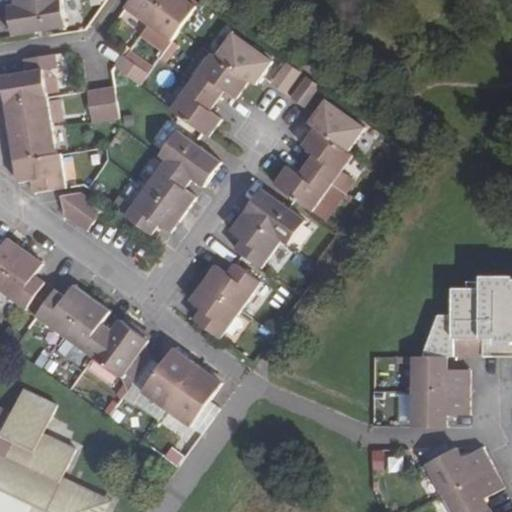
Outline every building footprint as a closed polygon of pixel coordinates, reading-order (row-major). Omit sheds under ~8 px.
[(66,28),(61,0),(56,0),(15,6),(9,7),(11,21),(13,36),(46,31),(66,28)] [(166,0),(129,0),(131,1),(126,8),(149,25),(166,0)] [(195,8),(184,0),(166,0),(149,25),(171,41),(179,31),(195,8)] [(233,35),(215,58),(249,82),(254,86),(260,78),(271,64),(233,35)] [(58,68),(56,55),(23,61),(26,73),(1,77),(3,91),(6,105),(48,98),(44,71),(58,68)] [(215,58),(211,55),(191,83),(217,102),(220,98),(225,92),(236,98),(249,82),(215,58)] [(146,75),(124,58),(122,57),(114,68),(139,86),(146,75)] [(298,74),(286,64),(270,85),(284,95),(298,74)] [(303,107),(318,88),(307,79),(292,100),(303,107)] [(217,102),(191,83),(171,110),(209,137),(220,121),(211,112),(213,109),(217,102)] [(113,88),(101,90),(105,122),(118,120),(113,88)] [(105,122),(101,90),(87,92),(91,121),(92,124),(105,122)] [(53,128),(48,98),(6,105),(9,122),(11,135),(53,128)] [(325,102),(314,117),(309,124),(315,128),(348,152),(364,130),(325,102)] [(58,156),(53,128),(11,135),(13,149),(15,163),(58,156)] [(333,184),(353,156),(348,152),(315,128),(302,146),(314,155),(310,160),(307,164),(333,184)] [(200,148),(178,132),(160,157),(165,161),(191,180),(204,189),(222,164),(200,148)] [(68,189),(62,155),(58,156),(15,163),(17,174),(19,184),(32,182),(35,194),(68,189)] [(191,180),(165,161),(144,190),(183,217),(197,198),(184,189),(188,185),(191,180)] [(312,212),(333,184),(307,164),(303,169),(299,175),(288,167),(275,185),(312,212)] [(114,207),(126,216),(153,235),(156,231),(160,226),(171,234),(183,217),(144,190),(133,206),(121,197),(114,207)] [(305,222),(262,191),(253,203),(244,215),(282,242),(287,246),(305,222)] [(80,214),(86,213),(82,194),(63,197),(66,216),(80,214)] [(86,213),(80,214),(94,224),(101,214),(104,209),(82,194),(86,213)] [(80,214),(66,216),(68,217),(88,232),(94,224),(80,214)] [(282,242),(244,215),(232,233),(243,241),(239,245),(235,251),(261,270),(282,242)] [(0,288),(26,253),(8,240),(0,250),(0,288)] [(44,266),(26,253),(0,288),(27,308),(45,284),(40,281),(35,277),(44,266)] [(261,284),(234,264),(230,269),(227,274),(216,267),(203,284),(241,312),(261,284)] [(511,275),(485,276),(485,288),(453,290),(453,316),(438,316),(424,358),(447,359),(484,359),(511,358),(511,275)] [(222,339),(241,312),(203,284),(190,302),(202,310),(198,316),(195,320),(222,339)] [(56,292),(38,317),(66,337),(92,300),(75,288),(66,300),(61,296),(56,292)] [(110,313),(92,300),(66,337),(94,357),(112,332),(107,328),(102,324),(110,313)] [(135,331),(120,321),(112,332),(94,357),(123,377),(149,341),(135,331)] [(186,359),(173,349),(161,367),(143,392),(167,410),(198,367),(186,359)] [(471,394),(470,370),(447,370),(447,365),(447,359),(424,358),(415,358),(415,394),(471,394)] [(208,375),(198,367),(167,410),(190,426),(209,400),(221,384),(208,375)] [(0,511),(91,511),(86,509),(94,493),(63,478),(76,449),(60,442),(36,451),(32,441),(42,439),(45,434),(57,406),(24,390),(13,413),(0,406),(0,511)] [(470,417),(471,394),(415,394),(414,428),(446,429),(446,423),(447,416),(470,417)] [(60,442),(45,434),(42,439),(32,441),(36,451),(60,442)] [(493,469),(482,451),(462,461),(459,456),(456,450),(428,465),(445,496),(493,469)] [(504,490),(493,469),(445,496),(453,511),(489,511),(486,505),(484,501),(504,490)] [(106,511),(112,501),(94,493),(86,509),(91,511),(106,511)]
